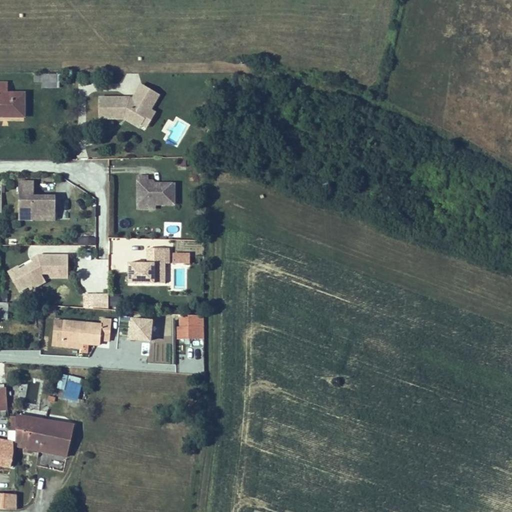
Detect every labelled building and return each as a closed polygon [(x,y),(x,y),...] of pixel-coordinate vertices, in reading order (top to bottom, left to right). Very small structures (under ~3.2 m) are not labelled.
[(60,76),(43,76),(43,89),(59,89),(60,76)] [(0,115),(26,116),(26,92),(7,92),(7,82),(0,81),(0,115)] [(152,109),(156,100),(160,93),(142,84),(138,90),(134,99),(131,97),(100,98),(100,119),(126,119),(142,127),(144,124),(149,127),(157,112),(152,109)] [(173,182),(159,183),(154,183),(152,180),(146,180),(147,175),(137,176),(137,204),(137,207),(154,207),(154,203),(173,203),(173,182)] [(19,179),(19,211),(19,217),(39,217),(56,217),(56,193),(34,193),(34,179),(19,179)] [(151,263),(147,263),(143,263),(131,263),(131,283),(157,283),(167,283),(167,276),(167,263),(171,263),(171,248),(151,248),(151,263)] [(190,254),(174,254),(174,263),(190,263),(190,254)] [(65,255),(36,255),(28,259),(30,262),(17,270),(15,266),(6,271),(17,290),(26,285),(28,288),(42,280),(39,274),(42,272),(46,272),(49,277),(65,277),(65,255)] [(108,292),(93,292),(93,306),(108,306),(108,292)] [(110,297),(111,308),(119,307),(119,296),(110,297)] [(0,318),(8,319),(8,302),(0,302),(0,318)] [(205,338),(203,316),(182,317),(182,326),(178,327),(179,340),(205,338)] [(153,320),(132,318),(131,339),(152,341),(153,320)] [(102,323),(56,320),(54,346),(82,348),(82,353),(89,353),(89,345),(102,346),(102,340),(110,341),(112,320),(102,319),(102,323)] [(68,376),(61,374),(58,389),(65,391),(68,376)] [(82,384),(69,381),(66,395),(79,398),(82,384)] [(10,412),(12,426),(16,426),(18,414),(10,412)] [(41,447),(47,419),(18,412),(18,414),(16,426),(15,437),(20,437),(20,443),(41,447)] [(77,425),(47,419),(41,447),(70,454),(77,425)] [(20,443),(20,437),(15,437),(0,435),(0,462),(11,464),(14,441),(20,443)] [(0,504),(13,506),(13,501),(14,489),(0,488),(0,504)]
